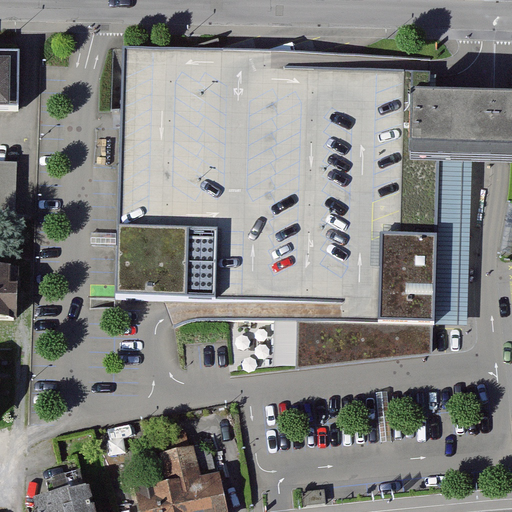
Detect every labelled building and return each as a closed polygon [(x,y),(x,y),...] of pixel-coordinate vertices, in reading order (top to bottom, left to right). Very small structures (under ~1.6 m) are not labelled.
[(404,60),(122,52),(116,301),(174,302),(232,304),(232,312),(232,323),(300,324),(299,370),(429,355),(430,328),(435,328),(437,246),(437,233),(421,233),(422,210),(437,210),(438,184),(439,184),(440,157),(482,157),(483,106),(429,105),(430,76),(404,75),(404,67),(404,60)] [(0,110),(18,111),(19,57),(0,56),(0,110)] [(511,158),(511,108),(483,106),(482,157),(511,158)] [(16,168),(0,166),(0,215),(14,216),(16,168)] [(23,269),(0,267),(0,322),(20,324),(23,269)] [(224,511),(217,479),(196,484),(185,435),(153,442),(148,450),(150,461),(144,462),(149,484),(137,487),(142,511),(224,511)] [(85,491),(80,475),(46,484),(51,500),(41,503),(43,511),(92,511),(86,490),(85,491)]
